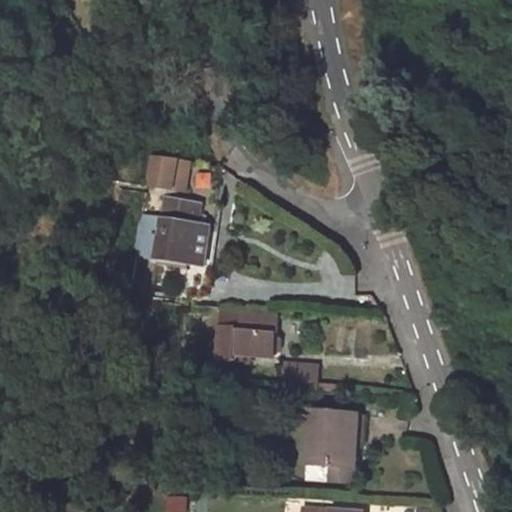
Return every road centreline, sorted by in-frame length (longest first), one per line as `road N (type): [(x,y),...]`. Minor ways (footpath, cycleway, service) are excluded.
road 1 (residential): [(396,255),(356,245),(233,152),(219,114),(203,0)]
road 2 (residential): [(396,255),(486,511)]
road 3 (residential): [(320,0),(396,255)]
road 4 (unknown): [(396,255),(511,194)]
